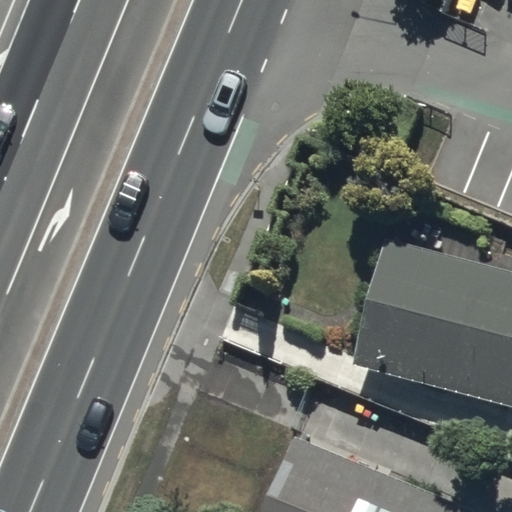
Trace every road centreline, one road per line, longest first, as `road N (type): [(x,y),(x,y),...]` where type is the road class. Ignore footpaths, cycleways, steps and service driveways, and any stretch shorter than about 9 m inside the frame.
road 1 (trunk): [(238,0),(27,511)]
road 2 (trunk): [(0,183),(74,0)]
